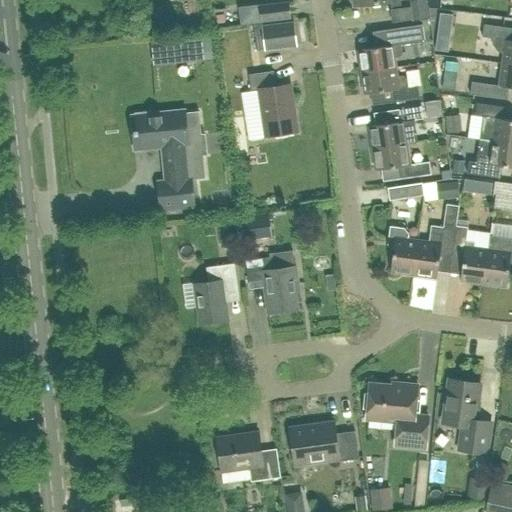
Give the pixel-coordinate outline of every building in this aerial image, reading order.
[(409,0),(413,21),(427,19),(423,0),(409,0)] [(259,5),(238,8),(240,25),(261,22),(290,19),(288,2),(259,5)] [(440,14),(438,25),(450,27),(451,15),(440,14)] [(265,51),(297,48),(294,22),(261,26),(265,51)] [(497,52),(503,53),(502,63),(511,64),(511,40),(511,41),(511,34),(511,28),(483,24),(482,37),(493,39),(492,45),(497,52)] [(378,47),(358,50),(361,72),(395,67),(394,58),(399,57),(402,53),(401,45),(424,42),(422,25),(375,31),(378,47)] [(196,38),(193,38),(195,58),(215,56),(213,36),(212,36),(196,38)] [(511,87),(511,64),(502,63),(499,86),(471,82),(470,94),(503,99),(505,87),(511,87)] [(413,82),(426,83),(426,67),(413,66),(413,82)] [(395,67),(361,72),(364,94),(392,90),(394,102),(419,98),(418,86),(408,87),(407,80),(402,76),(397,76),(395,67)] [(275,87),(273,71),(248,75),(251,91),(258,90),(265,136),(297,131),(290,85),(275,87)] [(479,139),(511,143),(511,120),(500,119),(502,107),(476,103),(475,115),(482,116),(479,139)] [(397,122),(369,126),(372,148),(406,143),(417,141),(414,120),(422,119),(421,106),(395,110),(397,122)] [(188,143),(184,112),(149,115),(149,112),(135,114),(136,116),(131,117),(134,149),(163,146),(166,180),(157,181),(160,209),(194,205),(191,178),(186,179),(183,144),(188,143)] [(461,131),(459,115),(445,117),(447,132),(461,131)] [(511,167),(511,143),(479,139),(476,162),(468,161),(467,173),(500,178),(501,166),(511,167)] [(406,143),(372,148),(375,170),(403,166),(405,178),(430,174),(429,162),(410,165),(406,143)] [(453,172),(463,173),(464,162),(454,161),(453,172)] [(442,179),(451,178),(449,170),(441,172),(442,179)] [(476,193),(478,181),(464,179),(463,191),(476,193)] [(493,194),(511,196),(511,184),(494,181),(493,194)] [(422,183),(396,187),(387,188),(389,200),(423,195),(422,183)] [(456,183),(441,185),(443,198),(457,197),(456,183)] [(452,251),(456,226),(458,206),(446,204),(443,227),(431,226),(428,242),(418,240),(413,275),(436,278),(440,249),(452,251)] [(268,213),(236,218),(239,239),(271,234),(268,213)] [(413,275),(418,240),(407,239),(408,234),(404,228),(390,226),(388,240),(394,241),(390,272),(413,275)] [(483,284),(488,250),(474,248),(475,242),(466,241),(467,227),(456,226),(452,251),(463,252),(460,281),(483,284)] [(221,247),(232,245),(229,228),(219,230),(221,247)] [(488,250),(483,284),(506,287),(511,254),(511,253),(511,239),(490,236),(488,250)] [(271,270),(269,257),(245,261),(248,283),(263,281),(267,313),(297,309),(294,284),(298,284),(295,266),(271,270)] [(193,284),(183,286),(186,309),(197,307),(199,323),(228,319),(225,302),(224,293),(238,291),(234,264),(220,266),(206,268),(208,282),(193,284)] [(336,273),(327,274),(329,289),(338,288),(336,273)] [(486,454),(491,422),(475,420),(480,384),(448,379),(442,423),(462,426),(458,450),(486,454)] [(401,386),(369,383),(366,419),(397,422),(395,445),(425,448),(428,416),(414,415),(417,385),(401,383),(401,386)] [(335,434),(333,422),(289,428),(294,459),(334,454),(335,462),(358,458),(354,431),(335,434)] [(261,451),(258,432),(216,438),(221,472),(249,468),(251,481),(280,477),(276,449),(261,451)] [(468,481),(466,499),(482,501),(484,483),(468,481)] [(485,511),(511,511),(511,485),(492,482),(485,511)] [(371,493),(373,511),(391,509),(389,490),(371,493)] [(356,511),(363,511),(367,511),(365,496),(354,497),(356,511)] [(134,498),(120,500),(121,506),(134,505),(134,498)]
